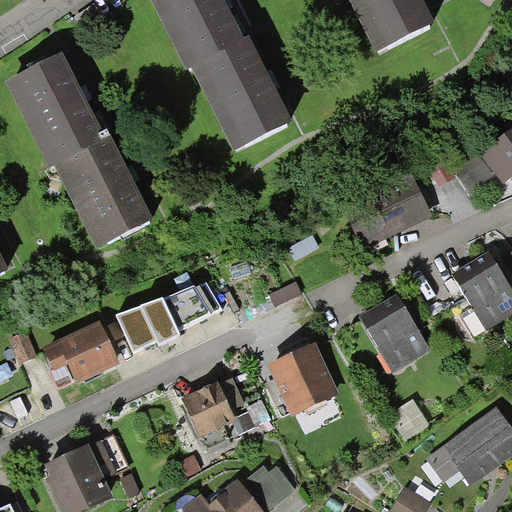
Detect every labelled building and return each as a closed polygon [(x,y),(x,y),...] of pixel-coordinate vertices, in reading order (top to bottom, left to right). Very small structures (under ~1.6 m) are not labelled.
[(195,68),(242,44),(219,0),(152,0),(189,71),(195,68)] [(351,0),(380,54),(432,27),(418,0),(351,0)] [(242,44),(195,68),(238,151),(289,125),(247,42),(242,44)] [(55,164),(106,138),(62,51),(5,80),(50,167),(55,164)] [(106,138),(55,164),(96,247),(153,218),(111,135),(106,138)] [(511,135),(483,154),(503,186),(511,180),(511,135)] [(419,182),(349,218),(367,253),(437,217),(419,182)] [(511,288),(492,256),(454,279),(487,332),(511,317),(511,288)] [(297,280),(269,293),(276,306),(303,294),(297,280)] [(206,282),(119,315),(135,351),(157,341),(159,344),(174,337),(181,334),(179,329),(222,309),(206,282)] [(401,299),(363,321),(395,375),(433,353),(401,299)] [(100,326),(47,352),(67,393),(120,367),(100,326)] [(29,331),(13,338),(24,363),(40,356),(29,331)] [(316,346),(268,368),(279,392),(291,418),(339,397),(316,346)] [(220,382),(182,399),(199,437),(237,419),(232,408),(243,403),(232,379),(221,384),(220,382)] [(410,439),(431,425),(417,402),(395,416),(410,439)] [(511,456),(511,427),(498,408),(426,460),(443,485),(463,472),(473,485),(511,456)] [(91,447),(41,471),(60,511),(88,511),(116,499),(91,447)] [(264,466),(242,484),(255,501),(263,511),(270,511),(297,491),(278,467),(270,473),(264,466)] [(203,495),(183,510),(184,511),(263,511),(255,501),(242,484),(239,480),(222,494),(224,497),(211,506),(203,495)] [(407,490),(391,511),(426,511),(431,506),(407,490)]
